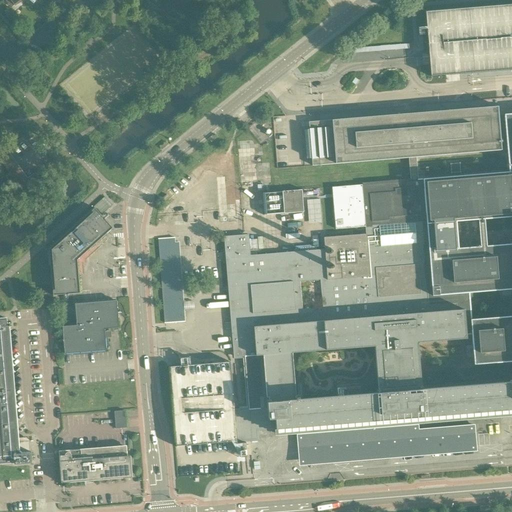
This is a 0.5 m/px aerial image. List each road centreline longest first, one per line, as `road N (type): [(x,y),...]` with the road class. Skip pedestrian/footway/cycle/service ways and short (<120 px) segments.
road 1 (unclassified): [(163,511),(134,252),(138,196),(167,159),(348,13)]
road 2 (tertiary): [(248,511),(511,487)]
